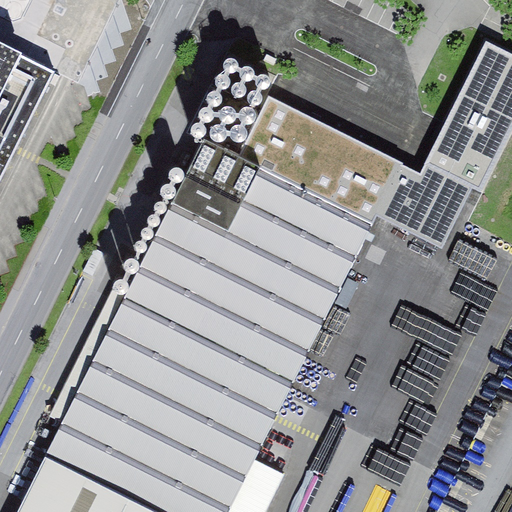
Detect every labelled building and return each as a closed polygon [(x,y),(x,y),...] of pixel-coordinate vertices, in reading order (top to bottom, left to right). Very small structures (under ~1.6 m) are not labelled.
[(0,196),(63,70),(0,38),(0,196)] [(511,134),(511,62),(486,49),(447,129),(440,141),(425,172),(481,197),(511,134)] [(238,85),(238,82),(238,80),(237,78),(235,76),(233,75),(230,75),(228,75),(226,77),(225,78),(224,80),(224,83),(224,85),(226,87),(227,88),(230,89),(232,89),(234,88),(236,87),(238,85)] [(254,93),(255,91),(254,88),(253,86),(251,84),(249,83),(247,83),(244,84),(242,85),(241,87),(240,89),(240,91),(241,93),(242,95),(244,97),(246,97),(248,97),(251,97),(253,95),(254,93)] [(230,101),(230,99),(230,97),(229,94),(227,93),(225,92),(223,91),(220,92),(218,93),(217,95),(216,97),(216,100),(217,102),(218,104),(220,105),(222,106),(224,106),(227,105),(229,103),(230,101)] [(270,102),(271,99),(271,97),(269,95),(268,93),(265,92),(263,92),(261,92),(259,94),(257,95),(256,98),(256,100),(257,102),(258,104),(260,105),(262,106),(265,106),(267,105),(269,104),(270,102)] [(246,109),(246,106),(246,104),(245,102),(243,100),(241,99),(239,99),(236,99),(234,101),(233,102),(232,105),(232,107),(233,109),(234,111),(236,112),(238,113),(240,113),(243,112),(245,111),(246,109)] [(263,117),(263,115),(263,113),(262,110),(260,109),(258,108),(255,107),(253,108),(251,109),(250,111),(249,113),(249,115),(249,118),(251,119),(252,121),(255,122),(257,122),(259,121),(261,119),(263,117)] [(220,118),(220,115),(220,113),(219,111),(217,109),(215,108),(212,108),(210,108),(208,109),(207,111),(206,113),(206,116),(206,118),(208,120),(210,121),(212,122),(214,122),(216,121),(218,120),(220,118)] [(64,427),(45,462),(145,511),(230,511),(255,462),(372,229),(400,243),(418,206),(225,109),(121,315),(64,427)] [(440,141),(447,129),(423,117),(417,129),(440,141)] [(212,133),(212,131),(212,128),(211,126),(209,124),(207,123),(205,123),(202,124),(200,125),(199,127),(198,129),(198,131),(199,133),(200,135),(202,137),(204,137),(206,137),(209,137),(211,135),(212,133)] [(204,149),(205,147),(204,144),(203,142),(201,140),(199,139),(197,139),(194,140),(192,141),(191,143),(190,145),(190,147),(191,149),(192,151),(194,153),(196,153),(198,153),(201,153),(203,151),(204,149)] [(183,189),(182,186),(181,184),(179,182),(176,181),(174,181),(171,182),(169,183),(167,185),(166,188),(166,191),(167,193),(169,196),(172,197),(174,198),(177,197),(180,196),(182,194),(183,191),(183,189)] [(175,204),(174,201),(173,199),(171,197),(168,196),(166,196),(163,197),(161,198),(159,200),(158,203),(158,206),(159,209),(161,211),(163,212),(166,213),(169,213),(172,211),(174,209),(175,207),(175,204)] [(167,219),(166,217),(165,216),(163,214),(161,214),(159,214),(157,215),(156,216),(155,218),(155,220),(155,222),(156,223),(157,225),(159,226),(161,226),(163,226),(164,225),(166,223),(167,221),(167,219)] [(160,232),(159,230),(158,229),(156,227),(154,227),(152,227),(150,228),(149,229),(148,231),(147,233),(148,235),(149,237),(150,238),(152,239),(154,239),(156,239),(157,238),(159,236),(159,234),(160,232)] [(153,245),(153,243),(151,241),(150,240),(148,240),(146,240),(144,241),(142,242),(141,244),(141,246),(141,248),(142,249),(143,251),(145,252),(147,252),(149,252),(151,251),(152,249),(153,247),(153,245)] [(146,258),(146,256),(145,254),(143,253),(141,252),(139,253),(137,253),(135,255),(135,256),(134,258),(134,260),(135,262),(137,263),(138,264),(140,265),(142,264),(144,263),(145,262),(146,260),(146,258)] [(136,280),(136,277),(134,275),(132,273),(130,272),(127,272),(125,273),(123,275),(121,277),(120,279),(120,282),(121,285),(123,287),(125,288),(128,288),(131,288),(133,287),(135,285),(136,282),(136,280)] [(125,301),(125,298),(123,296),(121,294),(119,294),(116,293),(114,294),(111,296),(110,298),(109,300),(109,303),(110,306),(112,308),(114,309),(117,310),(120,309),(122,308),(124,306),(125,303),(125,301)] [(50,421),(64,427),(121,315),(107,308),(50,421)] [(145,511),(45,462),(19,511),(145,511)] [(268,511),(286,477),(255,462),(230,511),(268,511)]
